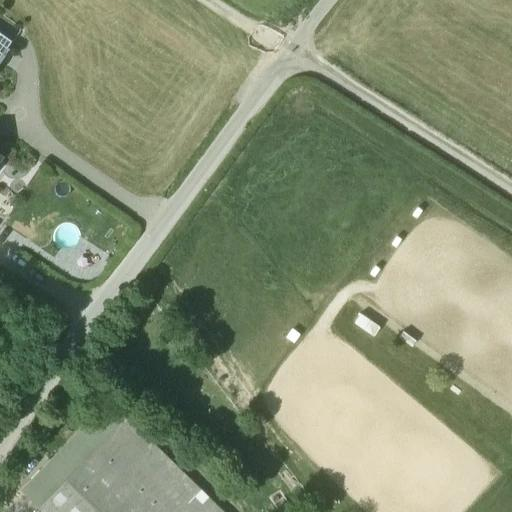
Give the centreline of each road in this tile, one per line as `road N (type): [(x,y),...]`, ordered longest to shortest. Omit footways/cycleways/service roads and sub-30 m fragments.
road 1 (track): [(298,44),(0,454)]
road 2 (track): [(511,180),(298,44)]
